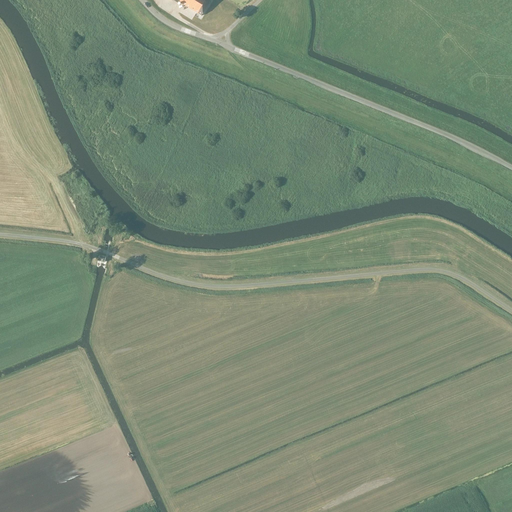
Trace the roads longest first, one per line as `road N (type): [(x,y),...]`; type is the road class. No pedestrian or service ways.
road 1 (unclassified): [(511,311),(439,270),(198,285),(90,246),(0,234)]
road 2 (tertiary): [(511,168),(220,42)]
